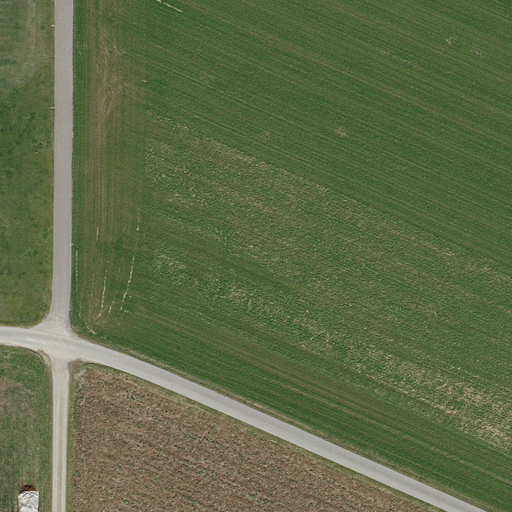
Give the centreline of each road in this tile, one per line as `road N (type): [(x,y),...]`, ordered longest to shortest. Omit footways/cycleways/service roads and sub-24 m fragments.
road 1 (unclassified): [(0,335),(62,342),(131,367),(459,511)]
road 2 (track): [(64,0),(62,342)]
road 3 (track): [(60,511),(62,342)]
